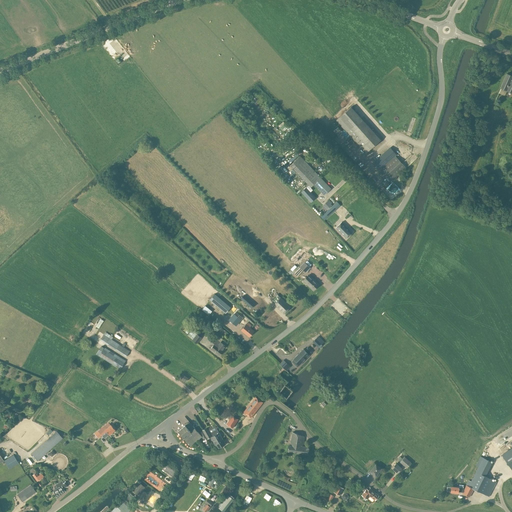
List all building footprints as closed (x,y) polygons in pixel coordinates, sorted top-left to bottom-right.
[(511,79),(511,75),(507,74),(501,88),(511,92),(511,80),(511,81),(511,79)] [(375,133),(351,107),(336,120),(366,153),(377,143),(381,140),(378,137),(379,136),(376,133),(375,133)] [(334,130),(338,135),(343,131),(339,126),(334,130)] [(406,168),(395,155),(380,169),(391,182),(406,168)] [(321,178),(300,156),(290,166),(311,187),(314,184),(324,195),(331,189),(321,178)] [(313,190),(309,186),(307,188),(306,187),(301,192),(311,203),(316,198),(311,192),(313,190)] [(328,200),(323,205),(328,210),(333,205),(328,200)] [(341,206),(337,202),(323,214),(327,218),(341,206)] [(334,223),(337,226),(343,221),(340,217),(334,223)] [(352,233),(342,222),(336,228),(346,239),(352,233)] [(301,250),(292,259),(298,265),(307,256),(301,250)] [(311,268),(304,262),(300,267),(298,269),(294,273),(297,276),(303,270),(306,273),(311,268)] [(319,285),(309,275),(303,281),(313,290),(319,285)] [(237,293),(241,297),(247,291),(243,287),(237,293)] [(231,307),(215,293),(210,299),(225,313),(231,307)] [(274,304),(284,314),(290,307),(280,298),(274,304)] [(206,305),(202,309),(209,315),(213,311),(206,305)] [(234,314),(229,320),(236,325),(241,320),(234,314)] [(251,326),(247,323),(241,330),(249,337),(254,331),(249,327),(251,326)] [(193,340),(197,343),(202,338),(197,334),(191,330),(187,335),(193,339),(193,340)] [(113,337),(105,332),(100,340),(127,357),(130,351),(112,339),(113,337)] [(325,341),(319,336),(313,342),(318,347),(321,343),(322,344),(325,341)] [(226,347),(215,338),(209,346),(212,348),(211,349),(219,356),(223,351),(223,350),(226,347)] [(101,346),(96,354),(99,356),(104,348),(101,346)] [(126,361),(105,347),(104,348),(99,356),(120,369),(126,361)] [(313,351),(308,347),(304,350),(303,349),(293,359),(294,360),(292,362),(297,367),(313,351)] [(285,359),(281,363),(287,370),(291,366),(285,359)] [(286,385),(289,381),(284,377),(283,378),(280,375),(271,386),(275,389),(279,392),(287,398),(293,390),(286,385)] [(270,395),(268,392),(261,397),(265,400),(270,395)] [(263,403),(256,397),(244,412),(251,417),(263,403)] [(232,415),(227,424),(233,428),(238,419),(232,415)] [(202,436),(189,422),(178,431),(191,446),(202,436)] [(109,435),(115,430),(111,425),(111,426),(108,423),(95,434),(98,438),(102,435),(105,438),(109,435)] [(511,427),(494,439),(498,445),(511,436),(511,427)] [(212,437),(207,428),(202,430),(207,439),(211,437),(218,449),(226,444),(219,432),(212,437)] [(63,438),(57,432),(31,454),(37,461),(63,438)] [(293,432),(290,445),(289,445),(289,451),(301,453),(300,455),(305,456),(305,454),(308,454),(309,449),(308,447),(303,446),(304,437),(293,432)] [(511,447),(501,455),(511,469),(511,447)] [(18,463),(13,455),(4,460),(9,469),(18,463)] [(493,462),(481,456),(476,466),(478,467),(471,481),(469,480),(463,492),(464,485),(459,485),(459,487),(451,486),(451,492),(459,493),(459,492),(462,492),(462,493),(470,497),(474,489),(489,497),(497,482),(486,476),(493,462)] [(412,463),(405,457),(400,462),(401,463),(399,465),(396,463),(392,468),(398,473),(402,468),(404,465),(407,468),(412,463)] [(155,465),(161,469),(164,465),(158,460),(155,465)] [(381,468),(376,464),(370,472),(376,476),(381,468)] [(176,471),(168,466),(164,470),(173,476),(176,471)] [(40,479),(36,472),(32,475),(37,481),(40,479)] [(203,484),(207,476),(201,473),(197,481),(203,484)] [(175,491),(181,495),(187,484),(184,482),(187,477),(185,475),(175,491)] [(213,476),(208,484),(212,486),(217,478),(213,476)] [(63,483),(62,480),(55,484),(58,489),(53,491),(57,497),(63,493),(63,492),(64,491),(63,489),(69,485),(66,481),(63,483)] [(140,483),(133,490),(138,495),(145,487),(140,483)] [(36,492),(31,484),(17,494),(22,502),(36,492)] [(344,489),(338,485),(334,492),(340,495),(344,489)] [(366,490),(365,491),(362,495),(367,499),(370,496),(375,500),(379,496),(370,489),(368,491),(366,490)] [(157,501),(162,494),(156,491),(152,498),(157,501)] [(134,499),(135,498),(129,492),(125,497),(132,503),(135,500),(134,499)] [(174,494),(171,502),(177,504),(180,496),(174,494)] [(225,511),(235,499),(230,495),(218,510),(220,511),(225,511)] [(122,500),(111,511),(119,511),(121,510),(122,511),(127,511),(131,509),(122,500)]
